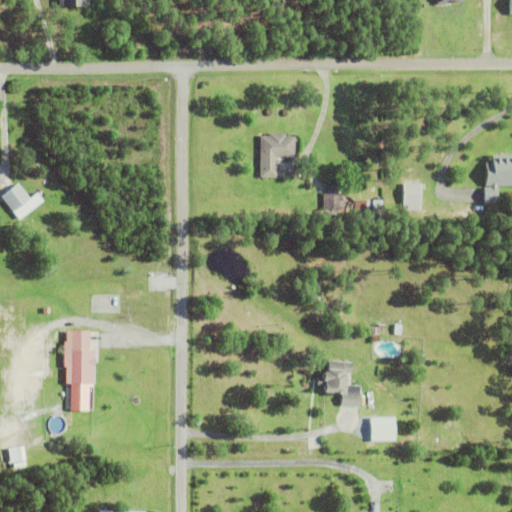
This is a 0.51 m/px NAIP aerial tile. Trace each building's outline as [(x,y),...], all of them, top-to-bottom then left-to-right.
[(58,8),(58,0),(84,0),(84,8),(58,8)] [(276,179),(259,179),(259,137),(268,137),(268,134),(285,134),(285,137),(294,137),(294,158),(276,158),(276,179)] [(317,159),(320,159),(320,157),(323,155),(325,155),(327,157),(327,160),(344,160),(344,168),(317,167),(317,159)] [(511,187),(497,187),(497,205),(483,204),(483,189),(484,189),(484,164),(491,164),(491,156),(511,156),(511,187)] [(36,194),(43,202),(19,221),(0,198),(17,185),(29,200),(36,194)] [(342,195),(342,211),(322,211),(322,195),(327,195),(327,186),(337,185),(337,195),(342,195)] [(402,212),(402,185),(419,185),(419,212),(402,212)] [(353,216),(354,201),(381,202),(380,216),(353,216)] [(378,329),(378,336),(371,336),(371,328),(377,329),(377,326),(385,326),(384,330),(378,329)] [(70,386),(70,332),(88,332),(88,352),(94,352),(94,387),(70,386)] [(343,340),(344,333),(352,333),(351,341),(343,340)] [(360,387),(358,408),(340,407),(341,397),(322,396),(323,387),(316,387),(316,380),(321,380),(322,376),(322,373),(326,373),(326,372),(327,362),(352,363),(350,386),(360,387)]
